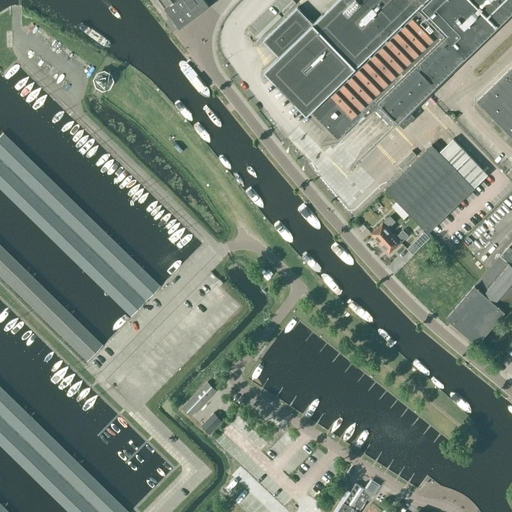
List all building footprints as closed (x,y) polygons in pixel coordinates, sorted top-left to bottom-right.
[(159,0),(180,27),(209,5),(205,0),(159,0)] [(511,0),(337,0),(313,24),(297,7),(263,40),(279,57),(264,72),(305,115),(310,111),(338,139),(377,101),(379,104),(374,108),(390,124),(395,120),(398,123),(511,11),(511,0)] [(511,67),(477,101),(511,137),(511,67)] [(105,87),(109,78),(100,73),(96,83),(105,87)] [(0,189),(131,316),(160,286),(3,132),(0,135),(0,189)] [(386,189),(406,209),(428,232),(488,174),(453,138),(439,152),(432,145),(386,189)] [(407,213),(396,202),(391,206),(402,217),(407,213)] [(380,243),(392,232),(388,228),(395,221),(390,216),(383,223),(382,223),(371,233),(380,243)] [(392,232),(380,243),(389,253),(401,242),(400,242),(408,235),(403,230),(396,237),(392,232)] [(427,231),(418,240),(423,245),(432,236),(427,231)] [(511,300),(511,241),(448,316),(477,341),(511,300)] [(0,274),(88,360),(102,345),(0,245),(0,274)] [(182,407),(191,415),(216,389),(207,381),(182,407)] [(128,511),(0,386),(0,445),(68,511),(128,511)] [(222,421),(214,412),(201,425),(210,434),(222,421)] [(376,484),(370,481),(366,488),(360,485),(356,482),(350,491),(347,489),(332,511),(355,511),(356,511),(357,511),(358,511),(361,507),(363,508),(366,504),(364,503),(367,498),(368,499),(371,495),(370,494),(376,484)] [(9,511),(0,503),(0,511),(9,511)]
